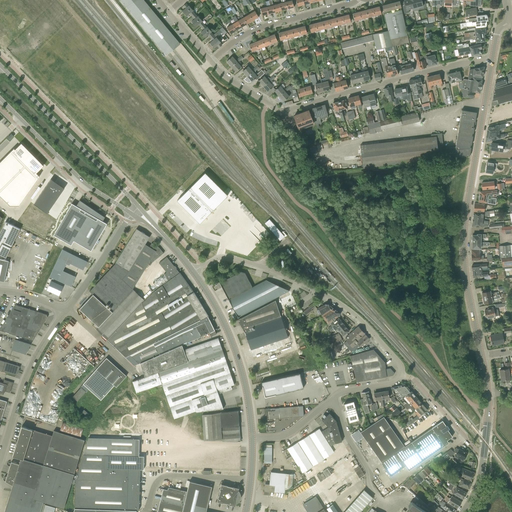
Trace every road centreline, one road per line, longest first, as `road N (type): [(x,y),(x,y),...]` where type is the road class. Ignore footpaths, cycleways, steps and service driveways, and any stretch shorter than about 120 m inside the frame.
road 1 (unclassified): [(481,357),(465,232),(493,56)]
road 2 (residential): [(266,103),(289,110),(493,56)]
road 3 (tertiary): [(138,207),(0,66)]
road 4 (residential): [(400,374),(399,362),(355,315),(257,265)]
road 5 (tertiary): [(252,439),(232,342),(193,272)]
road 6 (tertiary): [(0,98),(83,182),(131,213)]
road 7 (residential): [(211,61),(248,34),(360,0)]
road 8 (unclassified): [(0,458),(34,361),(65,310)]
road 9 (residential): [(148,505),(156,480),(167,475),(250,479)]
road 10 (unknown): [(254,500),(276,500),(315,477),(340,455),(344,435)]
road 11 (unclassified): [(483,459),(400,374)]
